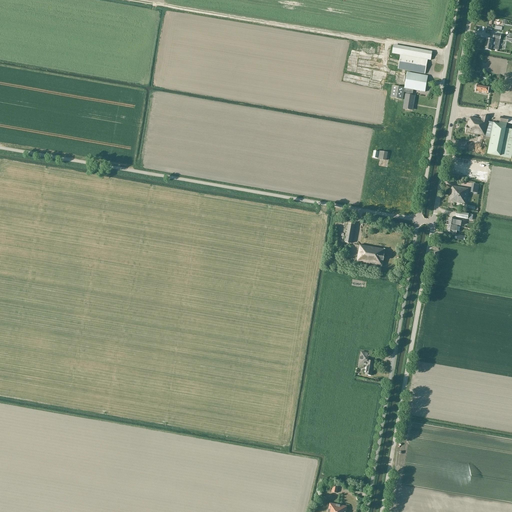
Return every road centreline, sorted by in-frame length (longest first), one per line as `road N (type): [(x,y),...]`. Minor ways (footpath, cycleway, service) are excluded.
road 1 (unclassified): [(418,220),(0,149)]
road 2 (track): [(447,52),(124,0)]
road 3 (unclassified): [(418,220),(366,511)]
road 4 (unclassified): [(381,511),(433,222)]
road 5 (unclassified): [(433,222),(472,0)]
road 6 (unclassified): [(456,0),(418,220)]
